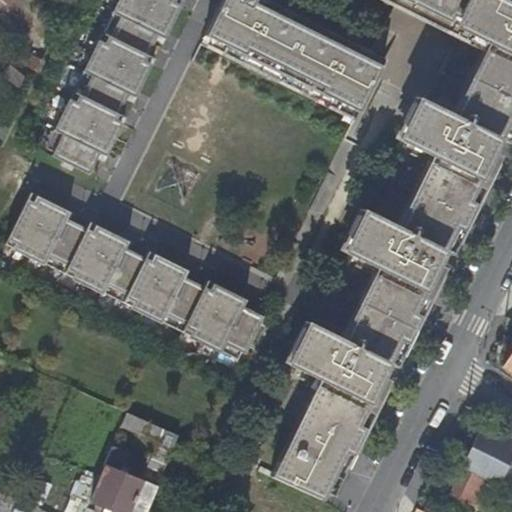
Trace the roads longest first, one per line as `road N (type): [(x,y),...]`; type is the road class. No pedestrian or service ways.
road 1 (tertiary): [(372,511),(446,363)]
road 2 (tertiary): [(446,363),(511,230)]
